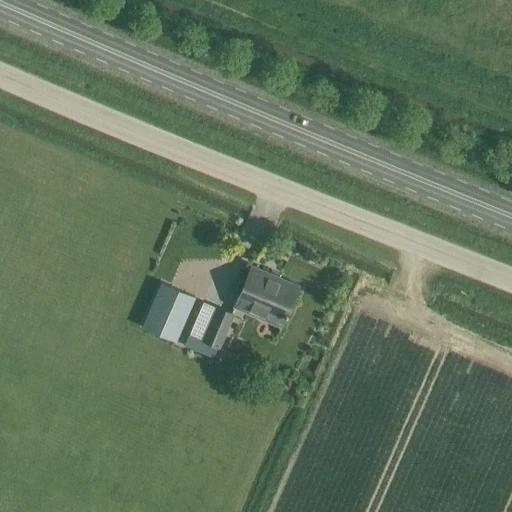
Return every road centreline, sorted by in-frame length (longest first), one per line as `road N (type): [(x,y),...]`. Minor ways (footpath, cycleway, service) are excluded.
road 1 (primary): [(511,219),(0,6)]
road 2 (unclassified): [(511,277),(0,74)]
